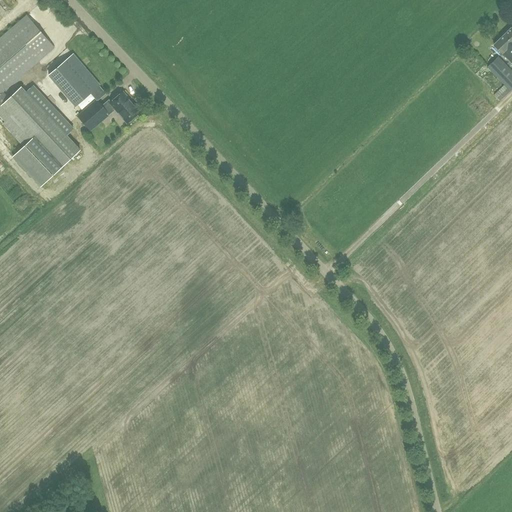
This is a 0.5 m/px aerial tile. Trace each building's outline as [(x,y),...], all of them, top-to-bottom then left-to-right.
[(0,37),(0,93),(1,93),(54,47),(26,15),(0,37)] [(502,52),(511,63),(511,29),(511,28),(493,45),(501,53),(502,52)] [(48,75),(75,106),(100,84),(73,53),(48,75)] [(487,67),(504,84),(493,94),(499,101),(510,91),(511,89),(511,71),(498,57),(487,67)] [(20,87),(7,99),(1,93),(0,93),(0,115),(5,121),(2,123),(24,146),(12,157),(40,186),(79,150),(20,87)] [(108,100),(101,106),(109,114),(115,109),(126,123),(139,112),(136,109),(137,108),(133,103),(132,104),(122,92),(110,102),(108,100)] [(94,98),(75,114),(90,131),(109,114),(101,106),(94,98)]
